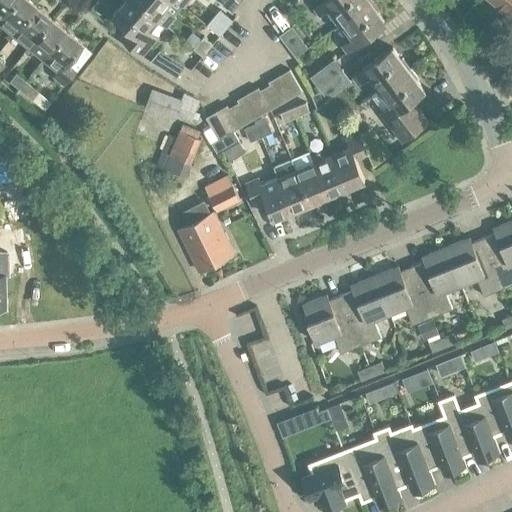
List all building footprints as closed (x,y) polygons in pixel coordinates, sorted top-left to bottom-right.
[(0,0),(0,19),(15,0),(0,0)] [(0,24),(12,35),(36,6),(28,0),(15,0),(0,19),(0,24)] [(167,26),(168,26),(137,0),(125,0),(113,15),(128,28),(121,37),(143,55),(159,37),(149,28),(158,18),(167,26)] [(177,0),(185,6),(178,0),(137,0),(168,26),(176,17),(166,8),(172,0),(177,0)] [(216,0),(232,13),(241,2),(238,0),(216,0)] [(341,23),(371,0),(326,0),(315,9),(319,15),(330,7),(341,23)] [(371,0),(341,23),(353,38),(342,46),(347,52),(387,22),(386,22),(378,11),(379,10),(371,0)] [(511,0),(491,0),(508,13),(503,19),(511,26),(511,0)] [(27,47),(51,18),(36,6),(12,35),(27,47)] [(222,11),(209,25),(220,34),(232,20),(222,11)] [(43,59),(66,30),(51,18),(27,47),(43,59)] [(422,20),(394,23),(397,48),(425,45),(422,20)] [(295,57),(307,48),(292,27),(280,36),(295,57)] [(66,30),(43,59),(57,71),(53,77),(63,85),(75,69),(66,62),(81,43),(66,30)] [(204,37),(194,48),(203,56),(213,45),(204,37)] [(381,91),(411,68),(403,58),(401,59),(393,49),(394,48),(393,48),(353,78),(359,86),(370,77),(381,91)] [(177,77),(184,66),(159,50),(152,61),(177,77)] [(319,88),(342,70),(335,60),(311,78),(319,88)] [(411,68),(381,91),(392,106),(381,114),(403,142),(429,122),(412,101),(426,90),(425,90),(417,79),(419,78),(411,68)] [(279,76),(292,98),(302,92),(290,70),(279,76)] [(342,70),(319,88),(328,99),(351,82),(342,70)] [(18,90),(24,82),(15,74),(9,82),(18,90)] [(281,104),(292,98),(279,76),(269,82),(271,85),(281,104)] [(24,82),(18,90),(31,100),(38,92),(24,82)] [(271,109),(281,104),(271,85),(261,91),(271,109)] [(271,109),(261,91),(259,88),(248,94),(260,115),(271,109)] [(182,101),(153,90),(146,108),(175,119),(178,114),(192,119),(200,100),(185,94),(182,101)] [(318,109),(325,106),(320,93),(312,97),(318,109)] [(250,121),(260,115),(248,94),(238,99),(240,103),(250,121)] [(240,127),(250,121),(240,103),(229,109),(240,127)] [(292,109),(296,118),(309,112),(306,104),(292,109)] [(240,127),(229,109),(227,105),(217,111),(218,113),(229,133),(234,131),(240,127)] [(284,122),(296,118),(292,109),(281,114),(284,122)] [(219,139),(229,133),(218,113),(207,119),(218,139),(219,139)] [(258,128),(262,137),(272,133),(269,124),(258,128)] [(184,179),(203,134),(183,125),(163,171),(184,179)] [(251,141),(262,137),(258,128),(247,132),(251,141)] [(217,154),(239,141),(234,131),(229,133),(219,139),(218,139),(211,143),(217,154)] [(332,155),(346,189),(365,181),(356,159),(367,155),(359,136),(347,141),(350,148),(332,155)] [(384,143),(368,155),(374,168),(392,154),(384,143)] [(329,196),(346,189),(332,155),(322,159),(314,162),(329,196)] [(311,204),(329,196),(314,162),(296,170),(311,204)] [(293,212),(311,204),(296,170),(279,177),(293,212)] [(218,211),(240,200),(227,177),(206,188),(218,211)] [(274,219),(293,212),(279,177),(261,185),(258,178),(246,183),(254,202),(265,197),(274,219)] [(199,269),(233,252),(213,213),(180,230),(199,269)] [(511,220),(493,229),(495,234),(484,238),(504,288),(511,285),(511,220)] [(504,288),(484,238),(472,243),(470,238),(446,247),(461,285),(476,279),(483,297),(504,288)] [(445,291),(461,285),(446,247),(422,257),(424,262),(412,267),(432,317),(453,309),(445,291)] [(432,317),(412,267),(401,271),(399,266),(375,276),(390,314),(405,307),(412,325),(432,317)] [(374,320),(390,314),(375,276),(351,286),(353,291),(341,296),(361,346),(381,338),(374,320)] [(361,346),(341,296),(329,300),(327,295),(303,305),(309,322),(307,323),(315,343),(334,336),(341,354),(361,346)] [(506,329),(511,326),(511,316),(503,320),(506,329)] [(426,341),(439,336),(433,321),(420,327),(426,341)] [(441,339),(445,348),(457,343),(453,334),(441,339)] [(433,353),(445,348),(441,339),(429,343),(433,353)] [(479,347),(470,351),(473,359),(483,355),(479,347)] [(370,367),(374,376),(385,372),(382,362),(370,367)] [(362,381),(374,376),(370,367),(358,372),(362,381)] [(415,373),(403,378),(409,393),(421,388),(415,373)] [(511,384),(510,381),(477,394),(480,402),(492,434),(504,430),(508,438),(511,436),(511,384)] [(378,388),(366,392),(371,403),(382,398),(378,388)] [(440,400),(446,414),(462,455),(474,450),(477,458),(483,456),(483,457),(496,451),(499,450),(492,434),(480,402),(460,409),(455,394),(440,400)] [(446,414),(413,427),(429,468),(440,463),(444,471),(449,469),(449,470),(463,464),(465,463),(462,455),(446,414)] [(375,431),(378,437),(397,487),(409,482),(412,490),(417,488),(431,483),(430,482),(434,481),(429,468),(413,427),(411,424),(392,431),(390,426),(375,431)] [(378,437),(343,450),(360,493),(363,500),(375,496),(378,503),(384,501),(384,502),(398,496),(400,494),(397,487),(378,437)] [(343,450),(308,464),(310,472),(303,474),(305,480),(304,481),(309,494),(310,494),(312,499),(320,496),(324,507),(324,510),(347,501),(346,498),(360,493),(343,450)]
